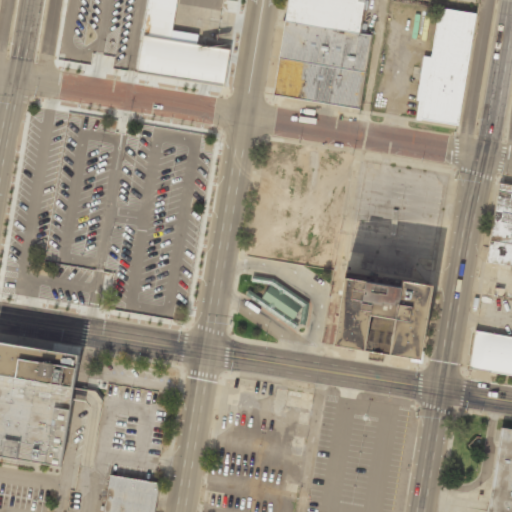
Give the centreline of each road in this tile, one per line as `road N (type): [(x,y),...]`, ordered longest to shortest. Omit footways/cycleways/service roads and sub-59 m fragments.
road 1 (residential): [(0,76),(247,115)]
road 2 (primary): [(207,352),(247,115)]
road 3 (primary): [(483,154),(438,389)]
road 4 (residential): [(247,115),(483,154)]
road 5 (tertiary): [(207,352),(438,389)]
road 6 (tertiary): [(0,315),(207,352)]
road 7 (primary): [(183,511),(207,352)]
road 8 (primary): [(511,0),(488,136)]
road 9 (primary): [(23,51),(0,176)]
road 10 (primary): [(438,389),(418,511)]
